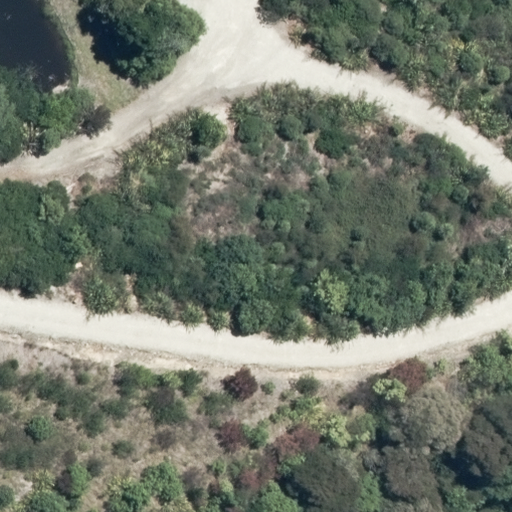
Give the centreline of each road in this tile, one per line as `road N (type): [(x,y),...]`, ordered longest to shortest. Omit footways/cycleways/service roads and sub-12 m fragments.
road 1 (track): [(0,316),(350,364),(511,308)]
road 2 (track): [(209,65),(329,78),(417,112),(511,169)]
road 3 (track): [(233,0),(209,65),(158,123),(0,174)]
